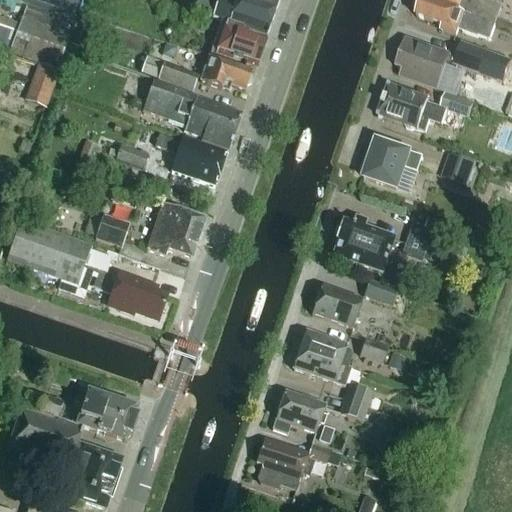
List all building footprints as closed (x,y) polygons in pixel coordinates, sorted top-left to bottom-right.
[(12,0),(13,0),(54,15),(58,0),(12,0)] [(67,0),(66,7),(79,10),(81,0),(67,0)] [(114,0),(93,0),(92,5),(111,11),(114,0)] [(279,0),(198,0),(193,14),(244,33),(266,41),(279,0)] [(423,0),(423,1),(492,26),(495,28),(502,9),(477,0),(423,0)] [(486,43),(492,26),(423,1),(416,20),(442,29),(441,31),(443,35),(456,40),(458,33),(486,43)] [(37,68),(56,74),(72,26),(25,10),(9,58),(37,68)] [(0,55),(5,57),(15,27),(0,21),(0,55)] [(255,72),(265,43),(220,28),(211,56),(255,72)] [(443,73),(449,56),(404,41),(395,69),(401,71),(399,78),(436,91),(439,84),(448,87),(451,76),(443,73)] [(511,61),(458,43),(450,66),(505,84),(511,64),(511,61)] [(244,94),(251,76),(209,61),(200,86),(228,95),(230,89),(244,94)] [(191,97),(197,79),(163,67),(157,84),(191,97)] [(58,74),(56,74),(37,68),(24,105),(45,112),(58,74)] [(153,84),(143,113),(142,116),(163,123),(185,131),(183,135),(202,142),(201,145),(228,155),(241,118),(193,101),(188,96),(153,84)] [(444,96),(439,111),(426,106),(427,102),(388,88),(377,119),(424,135),(428,124),(440,128),(445,113),(467,120),(472,106),(444,96)] [(182,145),(165,140),(158,137),(159,135),(148,131),(143,147),(161,152),(178,159),(172,176),(215,191),(226,158),(183,142),(182,145)] [(416,174),(421,159),(376,144),(369,163),(366,162),(361,176),(365,177),(363,182),(396,193),(404,170),(416,174)] [(142,174),(147,159),(120,149),(114,164),(142,174)] [(474,167),(448,158),(440,182),(466,191),(474,167)] [(138,200),(113,192),(109,204),(133,212),(138,200)] [(163,206),(146,254),(165,260),(167,254),(191,262),(204,222),(163,206)] [(128,229),(101,220),(93,244),(120,253),(128,229)] [(380,279),(393,243),(363,233),(366,224),(355,220),(352,230),(343,227),(338,228),(334,239),(336,244),(337,245),(331,261),(380,279)] [(76,291),(91,249),(20,224),(5,266),(76,291)] [(436,267),(446,239),(411,226),(401,255),(436,267)] [(152,295),(153,290),(119,278),(108,308),(120,312),(119,315),(133,320),(134,317),(158,326),(167,301),(152,295)] [(396,295),(368,284),(362,300),(391,311),(396,295)] [(351,332),(361,304),(321,290),(311,318),(351,332)] [(306,336),(299,355),(350,372),(351,370),(347,369),(351,357),(349,351),(306,336)] [(388,351),(365,343),(359,359),(382,367),(388,351)] [(350,372),(299,355),(292,373),(343,391),(350,372)] [(68,378),(51,373),(48,384),(64,389),(68,378)] [(348,388),(342,404),(366,413),(372,397),(348,388)] [(76,429),(84,432),(124,446),(130,439),(136,420),(136,411),(88,394),(76,429)] [(27,395),(21,411),(56,423),(63,405),(27,395)] [(289,430),(315,439),(325,410),(284,396),(271,434),(286,439),(289,430)] [(338,419),(362,427),(366,413),(342,404),(338,419)] [(78,448),(84,432),(76,429),(75,430),(56,423),(21,411),(9,449),(75,472),(65,499),(99,511),(104,511),(121,464),(78,448)] [(323,427),(318,443),(329,446),(334,431),(323,427)] [(433,442),(420,438),(414,452),(428,458),(433,442)] [(265,440),(264,444),(255,468),(262,470),(257,485),(263,489),(270,492),(271,489),(277,491),(277,489),(294,495),(301,477),(308,480),(314,463),(336,471),(340,459),(310,449),(308,455),(265,440)]
